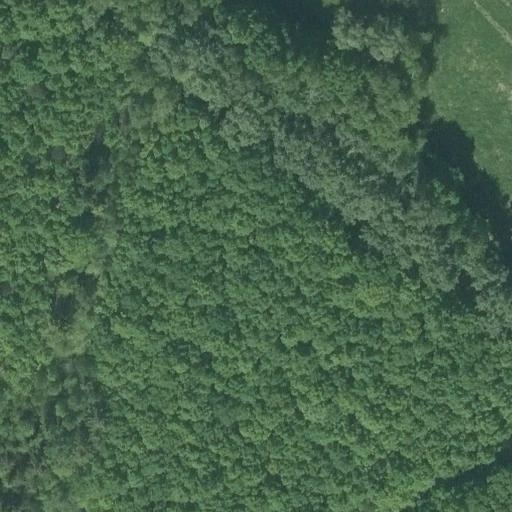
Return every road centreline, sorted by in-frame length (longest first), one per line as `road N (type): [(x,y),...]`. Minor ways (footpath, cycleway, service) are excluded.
road 1 (track): [(511,340),(282,131),(122,0)]
road 2 (track): [(511,448),(478,457),(377,511)]
